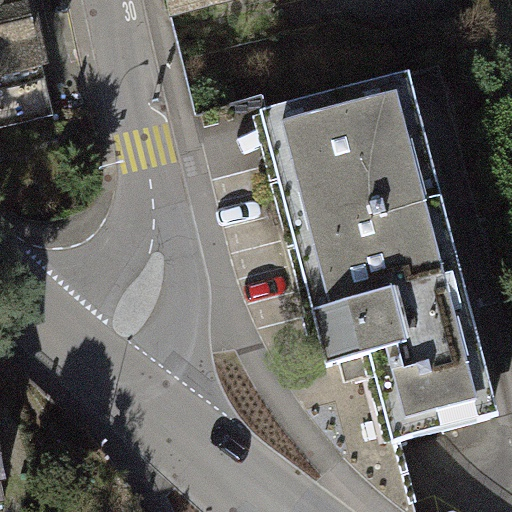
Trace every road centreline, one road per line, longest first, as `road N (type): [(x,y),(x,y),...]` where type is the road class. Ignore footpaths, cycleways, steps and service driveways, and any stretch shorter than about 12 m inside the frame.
road 1 (residential): [(106,370),(147,312),(161,231),(150,146),(113,0)]
road 2 (tertiary): [(277,511),(106,370)]
road 3 (tertiary): [(106,370),(0,271)]
